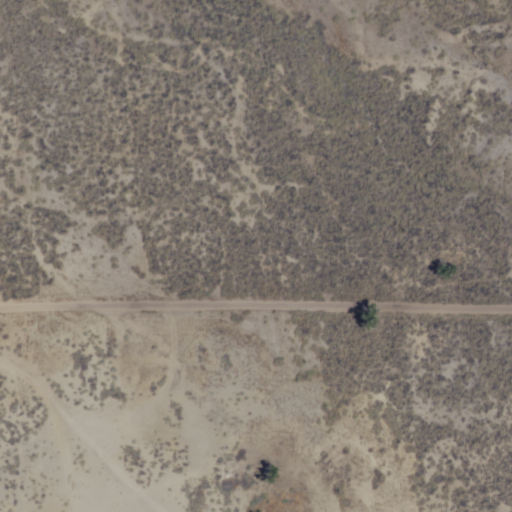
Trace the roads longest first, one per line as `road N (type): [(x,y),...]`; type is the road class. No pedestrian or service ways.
road 1 (residential): [(0,304),(511,303)]
road 2 (track): [(0,353),(36,374),(71,420),(177,511)]
